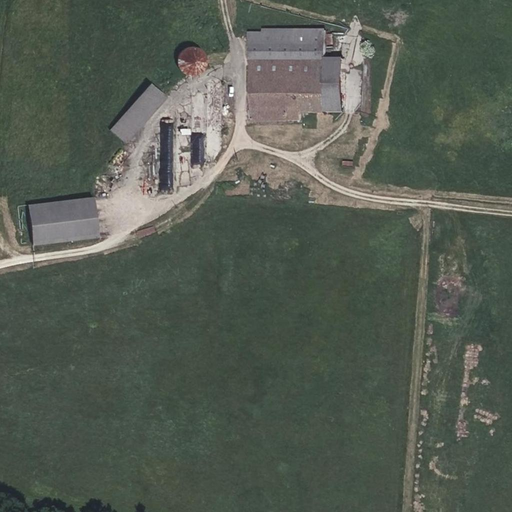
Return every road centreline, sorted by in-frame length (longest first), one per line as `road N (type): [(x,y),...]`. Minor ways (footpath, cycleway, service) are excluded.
road 1 (track): [(240,137),(219,178),(184,215),(132,240),(0,266)]
road 2 (unknown): [(240,137),(240,79),(224,0)]
